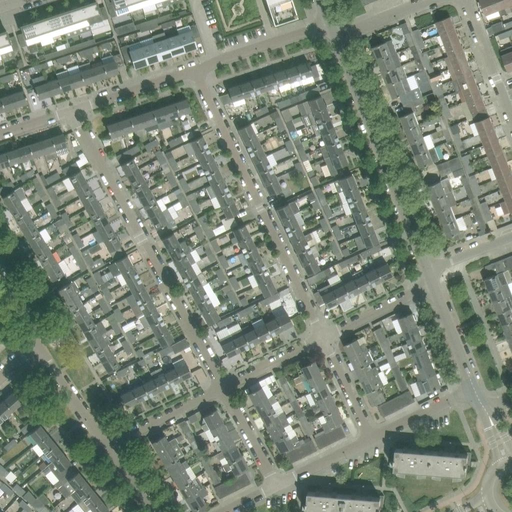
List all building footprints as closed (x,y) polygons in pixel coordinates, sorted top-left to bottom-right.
[(112,0),(114,4),(108,6),(112,17),(114,16),(118,15),(130,10),(126,0),(112,0)] [(143,6),(140,0),(126,0),(130,10),(143,6)] [(297,16),(291,0),(269,0),(277,22),(273,23),(274,24),(297,16)] [(498,10),(493,0),(480,0),(486,15),(498,10)] [(510,6),(507,0),(493,0),(498,10),(500,16),(506,14),(504,8),(510,6)] [(96,1),(90,4),(89,3),(85,4),(85,5),(84,6),(90,24),(102,20),(103,20),(109,18),(105,7),(99,9),(96,1)] [(90,24),(84,6),(77,8),(77,7),(73,8),(73,9),(71,10),(78,28),(90,24)] [(78,28),(71,10),(65,12),(65,11),(60,12),(61,13),(59,14),(65,32),(78,28)] [(65,32),(59,14),(53,16),(52,15),(48,16),(48,17),(47,18),(53,36),(65,32)] [(450,17),(436,22),(441,34),(455,28),(450,17)] [(53,36),(47,18),(40,20),(40,19),(36,20),(36,21),(34,22),(40,40),(53,36)] [(511,20),(503,24),(505,29),(511,26),(511,20)] [(40,40),(34,22),(28,24),(28,23),(23,25),(24,25),(22,26),(24,33),(18,36),(22,47),(28,45),(28,44),(40,40)] [(415,46),(406,22),(400,25),(409,48),(415,46)] [(491,26),(486,28),(489,36),(505,29),(503,24),(502,22),(491,26)] [(194,38),(200,36),(196,25),(190,26),(192,31),(179,35),(185,51),(197,47),(194,38)] [(122,26),(116,28),(117,33),(119,35),(124,33),(122,26)] [(455,28),(441,34),(445,45),(459,39),(455,28)] [(419,29),(413,32),(417,43),(423,41),(419,30),(419,29)] [(7,31),(0,33),(0,53),(12,49),(13,50),(19,48),(15,36),(9,38),(7,31)] [(508,37),(506,32),(498,35),(500,40),(508,37)] [(185,51),(179,35),(167,39),(172,55),(185,51)] [(172,55),(167,39),(155,43),(160,59),(172,55)] [(463,50),(459,39),(445,45),(449,56),(463,50)] [(397,53),(395,49),(391,40),(373,47),(378,61),(397,53)] [(423,41),(417,43),(420,49),(426,47),(423,41)] [(103,50),(110,48),(108,42),(101,44),(103,50)] [(160,59),(155,43),(142,47),(148,63),(160,59)] [(148,63),(142,47),(130,51),(128,45),(121,47),(127,64),(133,62),(135,68),(148,63)] [(511,45),(500,50),(502,55),(502,56),(508,72),(511,69),(511,45)] [(444,58),(449,69),(468,62),(463,50),(449,56),(444,58)] [(420,58),(417,51),(412,54),(414,60),(420,58)] [(427,52),(421,54),(426,65),(431,63),(427,52)] [(124,65),(120,53),(113,55),(115,60),(103,64),(107,77),(119,73),(117,67),(124,65)] [(401,66),(397,53),(378,61),(383,73),(401,66)] [(417,68),(423,65),(420,58),(414,60),(417,68)] [(327,81),(321,63),(315,65),(310,67),(308,62),(304,63),(296,66),(300,79),(317,73),(321,83),(327,81)] [(468,62),(449,69),(453,80),(472,73),(468,62)] [(435,74),(431,63),(426,65),(430,76),(435,74)] [(107,77),(103,64),(92,68),(96,80),(107,77)] [(300,79),(296,66),(285,69),(289,82),(300,79)] [(406,78),(401,66),(383,73),(388,86),(406,78)] [(96,80),(92,68),(81,72),(85,84),(96,80)] [(289,82),(285,69),(273,73),(278,86),(289,82)] [(85,84),(81,72),(69,75),(73,88),(85,84)] [(441,76),(440,72),(435,74),(430,76),(432,80),(437,78),(438,81),(442,79),(441,76)] [(278,86),(273,73),(262,77),(266,90),(278,86)] [(452,81),(456,92),(463,90),(477,84),(472,73),(453,80),(452,81)] [(73,88),(69,75),(58,79),(62,92),(73,88)] [(50,95),(46,83),(44,77),(33,81),(37,92),(36,92),(37,94),(39,99),(50,95)] [(266,90),(262,77),(251,81),(255,94),(266,90)] [(419,88),(419,87),(411,90),(406,78),(388,86),(393,99),(399,96),(403,105),(423,97),(419,88)] [(440,86),(438,81),(437,78),(432,80),(435,88),(440,86)] [(62,92),(58,79),(46,83),(50,95),(62,92)] [(255,94),(251,81),(239,84),(244,97),(255,94)] [(230,93),(219,96),(223,105),(232,101),(244,97),(239,84),(228,88),(230,93)] [(481,95),(477,84),(463,90),(467,101),(481,95)] [(444,97),(440,86),(435,88),(439,99),(444,97)] [(317,87),(305,92),(307,95),(305,95),(306,98),(319,93),(317,87)] [(25,96),(23,91),(23,90),(12,94),(16,107),(27,103),(25,98),(27,97),(26,96),(25,96)] [(16,107),(12,94),(0,98),(5,111),(16,107)] [(320,95),(308,100),(302,103),(307,114),(325,107),(320,95)] [(487,112),(485,107),(486,106),(481,95),(467,101),(473,117),(487,112)] [(418,125),(414,112),(416,111),(415,107),(425,103),(423,97),(403,105),(407,114),(400,117),(405,130),(418,125)] [(289,98),(283,101),(285,106),(291,104),(289,98)] [(186,99),(175,103),(179,115),(190,111),(186,99)] [(449,108),(445,100),(440,102),(443,110),(449,108)] [(179,115),(175,103),(164,106),(168,119),(179,115)] [(266,105),(260,108),(262,113),(269,110),(266,105)] [(168,119),(164,106),(152,110),(157,122),(168,119)] [(329,118),(325,107),(307,114),(311,125),(329,118)] [(280,111),(285,123),(293,119),(288,108),(280,111)] [(452,116),(449,108),(443,110),(447,118),(452,116)] [(157,122),(152,110),(141,114),(145,126),(146,132),(158,128),(156,123),(157,122)] [(282,123),(276,111),(269,114),(272,120),(274,119),(277,125),(282,123)] [(473,117),(480,133),(494,128),(489,117),(487,112),(473,117)] [(145,126),(141,114),(130,118),(134,130),(145,126)] [(448,128),(443,115),(438,117),(438,118),(439,121),(441,126),(436,128),(437,132),(443,129),(443,130),(448,128)] [(247,121),(245,116),(238,119),(241,124),(247,121)] [(134,130),(130,118),(119,121),(123,134),(134,130)] [(311,125),(316,136),(321,134),(334,129),(329,118),(311,125)] [(291,120),(285,123),(289,132),(292,131),(292,133),(295,131),(291,120)] [(123,134),(119,121),(107,125),(109,130),(108,130),(109,132),(110,132),(111,137),(123,134)] [(256,135),(250,123),(239,129),(244,140),(256,135)] [(423,137),(418,125),(405,130),(410,143),(423,137)] [(192,131),(194,136),(201,133),(199,128),(192,131)] [(498,139),(494,128),(480,133),(484,145),(498,139)] [(321,134),(326,146),(338,141),(334,129),(321,134)] [(292,131),(289,132),(292,139),(298,137),(295,131),(292,133),(292,131)] [(51,138),(55,150),(57,156),(69,152),(63,134),(51,138)] [(261,145),(256,135),(244,140),(249,151),(261,145)] [(181,136),(175,139),(177,144),(183,141),(181,136)] [(207,146),(202,136),(190,141),(195,152),(207,146)] [(428,150),(423,137),(410,143),(415,155),(429,150),(428,150)] [(55,150),(51,138),(40,141),(44,153),(55,150)] [(156,138),(150,142),(153,148),(159,144),(156,138)] [(177,144),(175,139),(168,142),(171,147),(177,144)] [(503,150),(498,139),(484,145),(489,156),(503,150)] [(44,153),(40,141),(28,145),(32,157),(44,153)] [(319,148),(324,159),(342,152),(338,141),(326,146),(319,148)] [(465,149),(461,141),(457,143),(460,151),(465,149)] [(153,148),(150,142),(143,145),(147,151),(153,148)] [(32,157),(28,145),(17,149),(21,161),(32,157)] [(138,145),(128,150),(131,155),(140,150),(138,145)] [(266,156),(261,145),(249,151),(254,162),(266,156)] [(200,163),(212,157),(207,146),(195,152),(200,163)] [(434,147),(429,150),(415,155),(420,168),(440,160),(434,147)] [(303,148),(297,150),(299,155),(302,154),(303,156),(306,155),(303,148)] [(21,161),(17,149),(6,152),(10,165),(21,161)] [(119,162),(131,155),(128,150),(117,157),(119,162)] [(154,152),(157,159),(163,156),(160,150),(154,152)] [(507,162),(503,150),(489,156),(493,167),(507,162)] [(0,167),(10,165),(6,152),(0,154),(0,167)] [(347,163),(342,152),(324,159),(330,176),(337,173),(335,167),(347,163)] [(163,156),(157,159),(160,165),(166,162),(163,156)] [(173,156),(167,158),(170,164),(176,161),(173,156)] [(259,173),(271,167),(266,156),(254,162),(259,173)] [(217,168),(212,157),(200,163),(205,173),(205,174),(217,168)] [(440,171),(461,163),(459,157),(438,166),(440,171)] [(139,169),(133,159),(128,161),(126,162),(121,165),(127,176),(139,169)] [(179,168),(176,161),(170,164),(174,170),(179,168)] [(511,173),(507,162),(493,167),(498,178),(511,173)] [(76,163),(66,168),(62,170),(64,175),(79,168),(76,163)] [(442,177),(463,168),(461,163),(440,171),(442,177)] [(473,172),(470,163),(465,165),(468,173),(473,172)] [(305,173),(301,166),(296,169),(299,176),(305,173)] [(276,178),(271,167),(259,173),(264,183),(276,178)] [(223,179),(217,168),(205,174),(211,185),(223,179)] [(145,180),(139,169),(127,176),(133,186),(145,180)] [(306,171),(309,178),(315,175),(312,169),(306,171)] [(31,170),(26,173),(27,176),(26,177),(27,179),(34,175),(31,170)] [(81,171),(75,173),(73,174),(74,174),(69,177),(75,188),(86,181),(81,171)] [(171,171),(165,174),(168,180),(174,177),(171,171)] [(57,172),(51,175),(54,180),(60,177),(57,172)] [(27,176),(26,173),(19,177),(22,182),(27,179),(26,177),(27,176)] [(511,185),(511,173),(498,178),(502,190),(511,185)] [(337,192),(343,190),(356,185),(351,174),(333,181),(337,192)] [(44,185),(54,180),(51,175),(42,180),(44,185)] [(470,177),(474,188),(479,185),(475,175),(470,177)] [(177,184),(174,177),(168,180),(171,186),(177,184)] [(178,180),(181,186),(187,183),(183,177),(178,180)] [(276,178),(264,183),(269,194),(281,188),(276,178)] [(228,190),(223,179),(211,185),(205,187),(210,198),(216,195),(228,190)] [(150,190),(145,180),(133,186),(138,197),(150,190)] [(12,181),(9,183),(6,185),(8,187),(6,187),(8,190),(15,186),(12,181)] [(33,184),(37,191),(42,188),(39,181),(33,184)] [(92,192),(86,181),(75,188),(80,198),(92,192)] [(441,181),(427,186),(433,199),(446,194),(441,181)] [(475,197),(470,184),(465,186),(465,187),(470,199),(475,197)] [(360,196),(356,185),(343,190),(348,201),(360,196)] [(483,194),(479,185),(474,188),(477,196),(483,194)] [(511,198),(511,185),(502,190),(506,201),(511,198)] [(52,186),(47,189),(52,199),(54,198),(55,199),(58,198),(52,186)] [(320,186),(314,189),(319,200),(325,197),(320,186)] [(26,197),(20,187),(9,194),(8,193),(7,194),(7,195),(2,198),(8,208),(20,201),(26,197)] [(41,198),(46,195),(42,188),(37,191),(41,198)] [(156,201),(150,190),(138,197),(144,207),(156,201)] [(233,201),(228,190),(216,195),(221,206),(233,201)] [(98,202),(92,192),(80,198),(86,209),(98,202)] [(176,195),(179,201),(184,198),(181,192),(176,195)] [(451,206),(446,194),(433,199),(438,212),(451,206)] [(364,208),(360,196),(348,201),(352,212),(364,208)] [(478,204),(475,197),(470,199),(472,206),(478,204)] [(61,203),(58,198),(55,199),(54,198),(52,199),(56,206),(61,203)] [(162,211),(167,208),(161,198),(156,201),(144,207),(150,218),(162,211)] [(188,205),(184,198),(179,201),(182,207),(188,205)] [(26,212),(20,201),(8,208),(15,219),(26,212)] [(238,211),(233,201),(221,206),(226,217),(221,220),(226,230),(237,224),(232,214),(238,211)] [(294,201),(288,203),(276,209),(281,220),(293,214),(299,212),(300,211),(294,201)] [(481,204),(483,210),(489,208),(486,201),(481,204)] [(45,205),(49,212),(54,209),(50,202),(45,205)] [(103,213),(98,202),(86,209),(92,219),(103,213)] [(195,212),(201,210),(197,203),(192,206),(195,212)] [(456,219),(451,206),(438,212),(443,224),(456,219)] [(167,208),(162,211),(150,218),(156,228),(161,226),(163,225),(162,225),(173,219),(167,208)] [(333,215),(330,208),(324,211),(327,218),(333,215)] [(369,219),(364,208),(352,212),(357,223),(369,219)] [(493,219),(491,213),(489,208),(483,210),(487,222),(493,219)] [(57,215),(54,209),(49,212),(52,218),(57,215)] [(487,228),(483,219),(480,210),(475,212),(474,212),(481,231),(478,232),(480,236),(489,232),(487,228)] [(60,214),(63,220),(69,217),(65,211),(60,214)] [(33,222),(26,212),(15,219),(21,229),(33,222)] [(293,214),(281,220),(287,231),(298,225),(304,222),(299,212),(293,214)] [(109,223),(103,213),(92,219),(97,230),(109,223)] [(206,221),(203,215),(198,217),(201,224),(206,221)] [(72,223),(69,217),(63,220),(67,226),(72,223)] [(324,218),(319,220),(321,226),(324,225),(324,226),(327,225),(324,218)] [(369,219),(357,223),(361,235),(373,230),(369,219)] [(461,231),(456,219),(443,224),(448,237),(454,235),(456,240),(466,236),(463,230),(461,231)] [(39,232),(33,222),(21,229),(27,239),(39,232)] [(115,234),(109,223),(97,230),(103,240),(115,234)] [(57,227),(60,233),(66,231),(62,224),(57,227)] [(244,224),(232,230),(235,236),(231,238),(233,243),(238,241),(250,235),(244,224)] [(201,231),(198,225),(193,228),(196,234),(201,231)] [(292,241),(304,236),(298,225),(287,231),(292,241)] [(342,237),(339,230),(334,233),(337,239),(342,237)] [(377,241),(373,230),(361,235),(365,246),(377,241)] [(70,238),(66,231),(60,233),(64,240),(70,238)] [(204,237),(201,231),(196,234),(199,239),(204,237)] [(45,243),(39,232),(27,239),(34,250),(45,243)] [(72,236),(75,242),(81,239),(77,233),(72,236)] [(179,243),(173,233),(161,239),(167,250),(179,243)] [(304,236),(292,241),(297,252),(309,247),(315,244),(310,233),(304,236)] [(121,245),(115,234),(103,240),(109,251),(121,245)] [(255,246),(250,235),(238,241),(243,252),(255,246)] [(215,238),(210,241),(213,248),(219,245),(215,238)] [(84,245),(81,239),(75,242),(79,248),(81,246),(84,245)] [(173,260),(189,251),(191,250),(188,245),(187,245),(184,240),(179,243),(167,250),(173,260)] [(337,247),(334,240),(328,242),(332,249),(337,247)] [(51,253),(45,243),(34,250),(40,260),(51,253)] [(98,243),(81,252),(91,271),(104,264),(100,257),(93,261),(88,252),(100,246),(98,243)] [(381,249),(378,244),(366,250),(368,255),(381,249)] [(68,248),(72,255),(77,252),(74,245),(68,248)] [(260,257),(255,246),(243,252),(248,263),(260,257)] [(210,247),(204,250),(207,256),(213,253),(210,247)] [(314,258),(309,247),(297,252),(302,263),(314,258)] [(350,254),(347,247),(342,250),(344,256),(350,254)] [(190,264),(195,262),(189,251),(173,260),(179,271),(190,265),(190,264)] [(86,268),(77,252),(72,255),(81,271),(86,268)] [(58,263),(51,253),(40,260),(46,270),(58,263)] [(215,259),(213,253),(207,256),(210,261),(215,259)] [(126,255),(115,261),(121,272),(132,266),(126,255)] [(218,257),(221,263),(226,260),(224,255),(218,257)] [(358,260),(355,255),(344,260),(347,266),(358,260)] [(260,257),(248,263),(253,273),(265,268),(260,257)] [(319,268),(314,258),(302,263),(307,274),(319,268)] [(511,269),(506,258),(501,260),(505,271),(508,270),(511,269)] [(229,265),(226,260),(221,263),(224,268),(229,265)] [(347,266),(344,260),(338,263),(341,268),(347,266)] [(505,271),(501,260),(495,262),(500,273),(505,271)] [(508,284),(504,272),(500,273),(495,262),(485,266),(489,277),(485,279),(489,291),(508,284)] [(64,274),(58,263),(46,270),(52,281),(57,278),(58,278),(60,277),(59,277),(64,274)] [(386,263),(375,268),(381,280),(391,274),(386,263)] [(196,275),(190,265),(179,271),(184,281),(196,275)] [(138,276),(132,266),(121,272),(127,282),(138,276)] [(215,271),(218,277),(223,274),(220,268),(215,271)] [(271,279),(265,268),(253,273),(258,284),(271,279)] [(381,280),(375,268),(365,273),(364,273),(370,285),(381,280)] [(364,273),(365,273),(363,269),(359,271),(352,274),(354,279),(353,279),(359,290),(370,285),(364,273)] [(323,270),(316,273),(319,279),(325,276),(323,273),(325,273),(323,270)] [(98,271),(93,274),(99,284),(104,281),(98,271)] [(190,292),(202,285),(206,283),(201,272),(196,275),(184,281),(190,292)] [(226,279),(223,274),(218,277),(221,282),(226,279)] [(229,278),(232,284),(237,281),(234,275),(229,278)] [(86,279),(89,286),(94,283),(91,276),(86,279)] [(144,287),(138,276),(127,282),(133,293),(144,287)] [(276,289),(271,279),(258,284),(261,289),(264,295),(276,289)] [(359,290),(353,279),(351,280),(343,284),(348,296),(359,290)] [(348,296),(343,284),(341,280),(330,285),(332,289),(338,301),(348,296)] [(80,291),(74,281),(65,286),(63,287),(58,290),(65,301),(76,294),(76,293),(80,291)] [(240,287),(237,281),(232,284),(235,290),(240,287)] [(98,289),(94,283),(89,286),(93,292),(98,289)] [(511,295),(511,293),(508,284),(489,291),(494,302),(511,295)] [(208,296),(202,285),(190,292),(196,302),(208,296)] [(110,292),(107,286),(101,289),(104,295),(110,292)] [(150,297),(144,287),(133,293),(139,304),(150,297)] [(338,301),(332,289),(321,295),(319,290),(313,293),(319,304),(325,301),(327,306),(338,301)] [(234,295),(232,290),(226,293),(228,298),(234,295)] [(113,299),(110,292),(104,295),(108,302),(113,299)] [(277,292),(266,297),(268,303),(280,297),(277,292)] [(82,304),(76,294),(65,301),(71,311),(82,304)] [(234,295),(228,298),(232,305),(237,302),(234,295)] [(498,314),(511,308),(511,295),(494,302),(498,314)] [(213,307),(208,296),(196,302),(202,313),(213,307)] [(156,308),(150,297),(139,304),(132,307),(137,318),(139,317),(156,308)] [(240,299),(243,306),(248,303),(245,297),(240,299)] [(268,303),(266,297),(260,300),(262,305),(268,303)] [(101,307),(106,304),(102,298),(97,301),(101,307)] [(82,304),(71,311),(77,321),(88,314),(82,304)] [(109,310),(106,304),(101,307),(104,313),(109,310)] [(247,314),(253,311),(250,306),(244,309),(247,314)] [(219,317),(213,307),(202,313),(207,323),(219,317)] [(116,316),(121,313),(118,308),(113,310),(116,316)] [(161,319),(156,308),(139,317),(145,328),(150,325),(161,319)] [(511,321),(511,308),(498,314),(503,325),(511,321)] [(247,314),(244,309),(238,312),(241,317),(247,314)] [(286,312),(275,318),(281,329),(292,324),(286,312)] [(116,316),(119,322),(124,319),(121,313),(116,316)] [(418,326),(413,313),(409,315),(408,314),(406,315),(407,316),(399,319),(404,332),(418,326)] [(95,325),(88,314),(77,321),(83,332),(95,325)] [(231,322),(229,316),(223,319),(225,324),(231,322)] [(109,321),(112,328),(117,325),(114,318),(109,321)] [(281,329),(275,318),(265,323),(270,335),(281,329)] [(167,329),(161,319),(150,325),(156,335),(167,329)] [(225,324),(223,319),(217,322),(219,327),(225,324)] [(511,334),(511,321),(503,325),(507,336),(511,334)] [(270,335),(265,323),(254,328),(260,340),(270,335)] [(101,335),(95,325),(83,332),(90,342),(101,335)] [(121,331),(117,325),(112,328),(115,334),(121,331)] [(422,338),(418,326),(404,332),(408,343),(409,344),(422,338)] [(124,331),(128,337),(133,334),(130,328),(124,331)] [(243,334),(241,328),(230,334),(238,351),(249,346),(243,334)] [(260,340),(254,328),(243,334),(249,346),(260,340)] [(375,330),(378,337),(384,334),(381,328),(375,330)] [(173,340),(167,329),(156,335),(162,346),(173,340)] [(107,345),(107,344),(110,342),(104,333),(101,335),(90,342),(96,352),(107,345)] [(133,334),(128,337),(130,343),(136,340),(133,334)] [(238,351),(230,334),(229,334),(228,334),(219,339),(227,356),(238,351)] [(185,338),(170,345),(173,350),(175,354),(184,349),(185,352),(191,350),(190,346),(185,338)] [(427,350),(422,338),(409,344),(408,343),(402,346),(407,357),(408,358),(427,350)] [(120,343),(124,349),(129,346),(126,340),(120,343)] [(363,351),(368,349),(365,343),(360,345),(357,340),(351,343),(350,342),(348,343),(349,344),(345,346),(350,358),(363,351)] [(114,356),(107,345),(96,352),(102,363),(114,356)] [(173,350),(170,345),(164,348),(167,353),(173,350)] [(132,351),(129,346),(124,349),(127,354),(132,351)] [(141,348),(136,351),(139,357),(142,356),(144,354),(141,348)] [(373,361),(368,349),(363,351),(350,358),(356,369),(369,363),(373,361)] [(432,362),(427,350),(408,358),(407,357),(398,361),(401,367),(415,361),(418,368),(432,362)] [(120,366),(114,356),(102,363),(108,373),(113,370),(114,370),(115,369),(120,366)] [(296,363),(299,368),(301,367),(303,373),(299,375),(302,381),(306,379),(320,373),(314,361),(310,363),(310,362),(308,363),(306,358),(296,363)] [(437,374),(432,362),(418,368),(420,373),(416,375),(418,380),(416,381),(416,383),(423,380),(437,374)] [(185,363),(174,368),(180,380),(191,374),(185,363)] [(361,381),(378,373),(379,373),(376,367),(371,369),(369,363),(356,369),(361,381)] [(153,379),(159,390),(169,385),(164,373),(161,367),(150,373),(153,379)] [(180,380),(174,368),(164,373),(169,385),(180,380)] [(325,385),(320,373),(306,379),(312,391),(325,385)] [(384,385),(378,373),(361,381),(367,393),(380,387),(380,386),(384,385)] [(249,386),(252,392),(254,391),(261,387),(275,380),(273,374),(249,386)] [(423,380),(416,383),(418,388),(421,394),(427,392),(435,388),(436,389),(438,388),(437,388),(441,386),(437,374),(423,380)] [(278,379),(281,384),(284,383),(284,384),(287,382),(284,376),(278,379)] [(159,390),(153,379),(142,384),(148,396),(159,390)] [(408,388),(406,383),(402,384),(402,383),(398,384),(401,391),(408,388)] [(148,396),(142,384),(131,389),(137,401),(148,396)] [(331,396),(325,385),(312,391),(309,392),(310,393),(309,393),(312,398),(315,404),(331,396)] [(267,399),(267,398),(261,387),(254,391),(252,392),(249,394),(255,405),(267,399)] [(385,399),(381,390),(380,387),(367,393),(373,405),(377,403),(378,406),(383,404),(387,402),(385,399)] [(137,401),(131,389),(120,395),(126,406),(137,401)] [(415,402),(410,391),(404,394),(409,405),(415,402)] [(12,392),(3,400),(12,410),(21,402),(12,392)] [(409,405),(404,394),(399,396),(404,407),(409,405)] [(274,410),(270,404),(276,401),(273,395),(267,398),(267,399),(255,405),(261,417),(274,410)] [(336,408),(331,396),(315,404),(311,405),(314,411),(320,408),(323,414),(336,408)] [(404,407),(399,396),(394,398),(399,409),(404,407)] [(399,409),(394,398),(389,401),(394,412),(399,409)] [(299,405),(296,399),(290,402),(293,407),(295,405),(296,407),(299,405)] [(12,410),(3,400),(0,403),(0,414),(3,418),(12,410)] [(389,401),(387,402),(383,404),(389,415),(394,412),(389,401)] [(389,415),(383,404),(378,406),(384,417),(389,415)] [(342,420),(336,408),(323,414),(327,421),(321,424),(325,433),(330,431),(335,428),(340,425),(338,422),(342,420)] [(209,428),(222,421),(216,410),(212,412),(212,411),(210,412),(210,413),(203,417),(206,423),(201,425),(204,431),(209,428)] [(286,418),(283,412),(277,415),(274,410),(261,417),(267,428),(286,418)] [(286,433),(283,427),(289,424),(286,418),(267,428),(270,433),(269,435),(271,439),(273,439),(274,440),(286,433)] [(178,423),(183,432),(184,433),(190,430),(184,420),(178,423)] [(29,429),(33,425),(30,421),(25,425),(29,429)] [(228,433),(222,421),(209,428),(216,439),(228,433)] [(310,428),(307,421),(302,424),(304,429),(307,428),(308,429),(310,428)] [(24,434),(29,429),(25,425),(20,430),(24,434)] [(39,425),(29,433),(37,442),(47,434),(39,425)] [(345,436),(340,425),(335,428),(340,439),(345,436)] [(340,439),(335,428),(330,431),(335,441),(340,439)] [(330,431),(325,433),(324,433),(330,444),(335,441),(330,431)] [(234,444),(228,433),(216,439),(222,451),(234,444)] [(289,439),(286,433),(274,440),(280,451),(284,449),(285,452),(291,450),(296,447),(300,445),(295,435),(289,439)] [(330,444),(324,433),(319,436),(325,446),(330,444)] [(55,443),(47,434),(37,442),(44,452),(55,443)] [(175,438),(168,442),(164,435),(157,440),(156,439),(154,440),(155,441),(152,443),(159,454),(171,447),(178,443),(175,438)] [(325,446),(319,436),(314,438),(319,449),(325,446)] [(13,438),(9,442),(12,447),(17,443),(13,438)] [(316,450),(311,440),(306,442),(311,453),(316,450)] [(12,447),(9,442),(4,446),(7,451),(12,447)] [(311,453),(306,442),(301,445),(306,456),(311,453)] [(62,453),(55,443),(44,452),(52,461),(62,453)] [(241,455),(234,444),(222,451),(216,454),(219,460),(225,456),(228,462),(241,455)] [(301,445),(300,445),(296,447),(301,458),(306,456),(301,445)] [(395,461),(394,469),(403,470),(430,472),(432,451),(396,449),(397,446),(393,446),(392,458),(395,458),(394,461),(395,461)] [(177,458),(171,447),(159,454),(165,465),(177,458)] [(301,458),(296,447),(291,450),(296,461),(301,458)] [(296,461),(291,450),(285,452),(291,463),(296,461)] [(430,472),(466,475),(467,467),(468,464),(470,465),(471,452),(467,452),(467,454),(432,451),(430,472)] [(70,462),(62,453),(52,461),(41,470),(45,474),(51,470),(59,479),(69,471),(65,466),(70,462)] [(247,467),(241,455),(222,465),(225,471),(231,468),(234,474),(241,471),(242,474),(245,473),(243,469),(247,467)] [(185,460),(181,463),(177,458),(165,465),(172,476),(184,469),(189,466),(185,460)] [(211,466),(208,460),(202,464),(204,468),(207,466),(208,468),(211,466)] [(5,469),(1,473),(10,482),(16,476),(11,472),(10,473),(5,469)] [(191,480),(184,469),(172,476),(179,487),(191,480)] [(217,476),(214,470),(208,474),(210,478),(213,476),(214,478),(217,476)] [(73,476),(69,471),(59,479),(54,484),(65,497),(69,494),(85,481),(78,472),(73,476)] [(245,473),(242,474),(240,475),(245,486),(250,483),(245,473)] [(245,486),(240,475),(235,478),(240,488),(245,486)] [(220,481),(217,476),(214,478),(213,476),(210,478),(214,485),(220,481)] [(240,488),(235,478),(230,480),(235,491),(240,488)] [(185,498),(203,487),(200,482),(194,486),(191,480),(179,487),(185,498)] [(235,491),(230,480),(225,483),(230,493),(235,491)] [(93,491),(85,481),(69,494),(77,503),(93,491)] [(3,483),(0,487),(6,492),(9,488),(3,483)] [(16,483),(13,488),(17,491),(19,489),(20,490),(22,488),(16,483)] [(230,493),(225,483),(220,485),(225,496),(230,493)] [(225,496),(220,485),(214,488),(219,499),(225,496)] [(207,493),(203,487),(185,498),(192,510),(194,509),(196,508),(198,507),(205,503),(201,497),(207,493)] [(22,496),(26,492),(22,488),(20,490),(19,489),(17,491),(22,496)] [(309,491),(309,490),(305,489),(305,490),(304,501),(307,501),(307,504),(307,511),(343,511),(344,494),(309,491)] [(101,500),(93,491),(77,503),(84,511),(85,511),(90,508),(91,508),(101,500)] [(380,495),(380,497),(344,494),(343,511),(379,511),(380,510),(381,507),(383,507),(384,496),(380,495)] [(48,511),(43,507),(45,505),(37,497),(30,504),(33,506),(39,511),(48,511)] [(105,511),(108,509),(101,500),(91,508),(93,511),(105,511)] [(24,508),(20,511),(27,511),(28,511),(32,509),(31,508),(33,506),(30,504),(29,503),(27,504),(24,508)]
